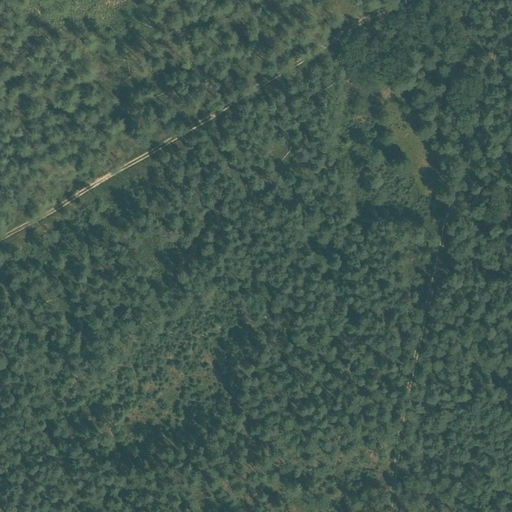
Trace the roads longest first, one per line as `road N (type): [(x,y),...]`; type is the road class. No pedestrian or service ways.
road 1 (track): [(497,0),(490,55),(408,369),(385,511)]
road 2 (track): [(415,0),(0,244)]
